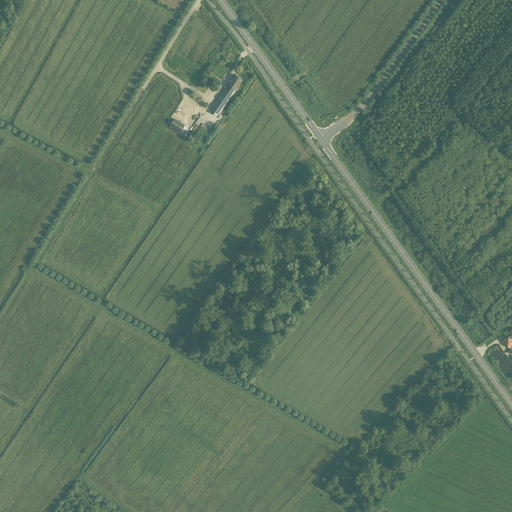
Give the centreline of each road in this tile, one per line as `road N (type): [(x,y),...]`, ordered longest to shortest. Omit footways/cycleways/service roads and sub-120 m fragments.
road 1 (secondary): [(511,407),(320,140)]
road 2 (tertiary): [(320,140),(372,94),(441,0)]
road 3 (secondary): [(320,140),(219,0)]
